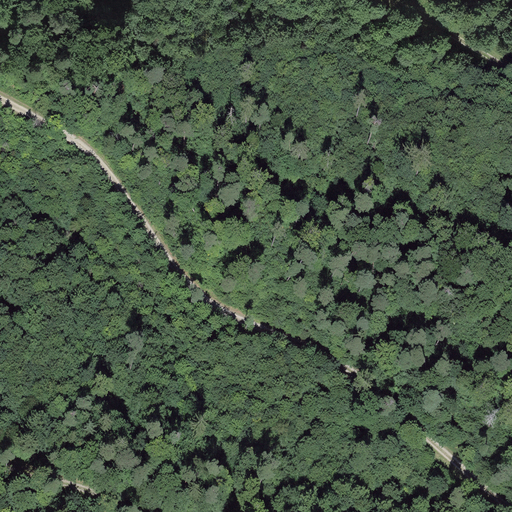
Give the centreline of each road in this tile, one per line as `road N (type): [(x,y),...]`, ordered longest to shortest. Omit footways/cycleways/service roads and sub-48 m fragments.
road 1 (track): [(0,86),(114,163),(232,307),(362,373),(511,505)]
road 2 (track): [(163,511),(74,491),(0,461)]
road 3 (track): [(391,0),(511,69)]
